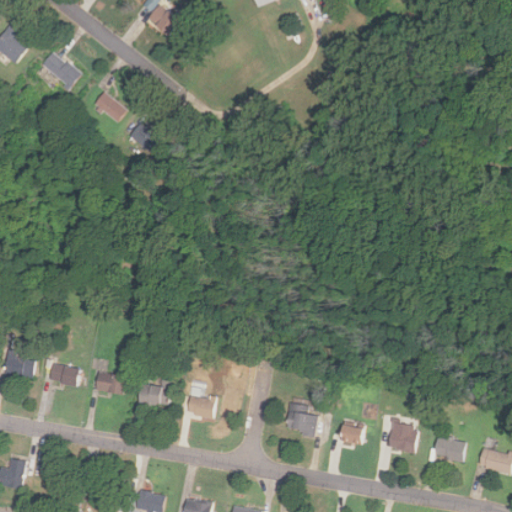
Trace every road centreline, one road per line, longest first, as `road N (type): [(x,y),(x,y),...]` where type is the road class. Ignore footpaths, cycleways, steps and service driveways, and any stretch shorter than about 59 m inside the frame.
road 1 (residential): [(495,511),(0,421)]
road 2 (residential): [(189,96),(63,0)]
